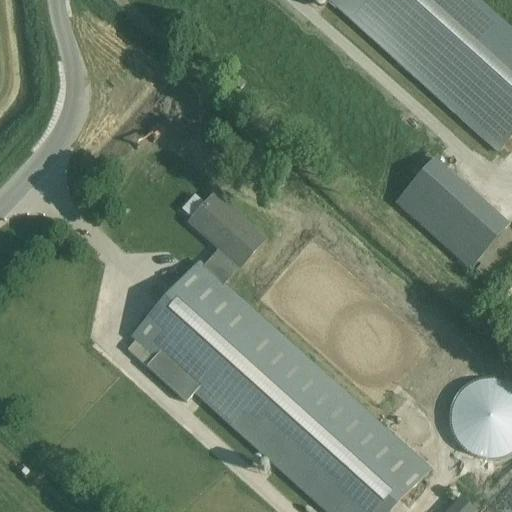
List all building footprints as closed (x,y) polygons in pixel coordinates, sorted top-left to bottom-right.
[(326,0),(498,153),(511,136),(511,31),(477,0),(326,0)] [(509,227),(436,162),(397,206),(470,271),(509,227)] [(222,253),(206,270),(224,286),(240,268),(240,269),(264,242),(215,198),(191,225),(222,253)] [(393,511),(430,471),(224,286),(206,270),(200,265),(133,340),(156,360),(147,369),(186,404),(194,395),(324,511),(393,511)] [(451,496),(439,511),(448,511),(457,501),(451,496)] [(450,511),(471,511),(460,502),(450,511)]
